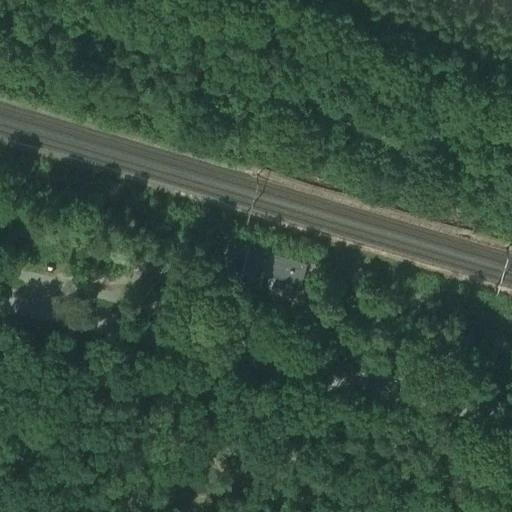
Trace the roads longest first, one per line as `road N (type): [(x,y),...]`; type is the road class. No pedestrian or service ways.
road 1 (secondary): [(511,416),(0,299)]
road 2 (unknown): [(511,121),(170,0)]
